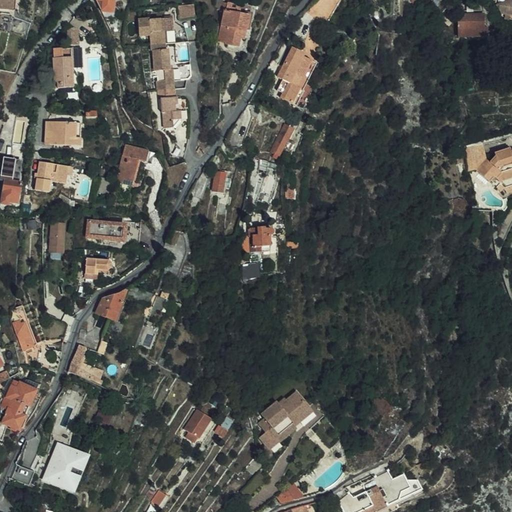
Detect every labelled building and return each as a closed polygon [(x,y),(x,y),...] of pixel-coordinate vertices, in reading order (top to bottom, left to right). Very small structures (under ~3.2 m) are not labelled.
[(99,0),(100,0),(106,10),(117,11),(117,0),(99,0)] [(241,47),(243,38),(244,30),(249,30),(251,15),(241,13),(242,6),(224,3),(223,11),(226,11),(221,42),(229,43),(229,44),(241,47)] [(193,18),(191,4),(177,5),(177,18),(193,18)] [(378,7),(374,10),(378,17),(382,14),(378,7)] [(485,29),(486,14),(461,13),(460,28),(485,29)] [(151,42),(165,42),(165,41),(166,41),(165,29),(167,29),(167,17),(150,17),(150,16),(138,16),(139,33),(149,33),(149,48),(151,47),(151,42)] [(69,30),(69,25),(67,23),(61,23),(60,33),(66,34),(69,30)] [(488,29),(460,28),(460,35),(488,36),(488,29)] [(172,39),(186,38),(184,29),(171,30),(172,39)] [(277,89),(275,93),(291,101),(300,85),(299,84),(295,82),(302,67),(299,65),(304,57),(297,54),(298,50),(286,44),(275,65),(271,73),(276,75),(271,86),(277,89)] [(56,77),(56,85),(72,85),(72,64),(82,63),(82,45),(54,46),(55,75),(56,77)] [(165,47),(151,47),(151,69),(153,69),(154,96),(155,96),(156,111),(157,111),(158,125),(167,125),(174,117),(174,108),(169,108),(169,102),(170,102),(170,95),(169,95),(169,78),(186,78),(190,74),(191,63),(169,63),(168,47),(165,47)] [(295,82),(299,84),(303,76),(311,60),(304,57),(299,65),(302,67),(295,82)] [(52,131),(52,143),(80,144),(81,121),(45,120),(45,130),(52,131)] [(294,126),(287,122),(272,150),(275,151),(274,154),(277,155),(278,153),(279,153),(294,126)] [(45,130),(44,143),(52,143),(52,131),(45,130)] [(296,141),(290,138),(285,148),(291,151),(296,141)] [(124,176),(133,178),(139,158),(146,160),(149,148),(126,141),(116,179),(123,181),(124,176)] [(509,158),(511,154),(511,141),(510,148),(504,146),(503,143),(487,147),(488,151),(482,156),(478,152),(468,164),(482,176),(487,171),(489,173),(495,167),(502,168),(506,163),(509,158)] [(20,157),(6,154),(1,177),(6,178),(1,201),(8,203),(9,200),(17,201),(18,192),(20,192),(23,180),(16,179),(20,157)] [(511,154),(509,158),(506,163),(502,168),(511,168),(511,154)] [(75,165),(41,160),(36,189),(50,191),(52,179),(67,181),(68,172),(74,173),(75,165)] [(501,172),(502,168),(495,167),(489,173),(487,171),(482,176),(493,186),(494,185),(501,172)] [(494,185),(493,186),(501,184),(507,188),(511,186),(511,168),(502,168),(501,172),(494,185)] [(227,171),(218,170),(216,188),(224,189),(227,171)] [(88,218),(86,235),(139,242),(141,228),(124,226),(125,223),(88,218)] [(50,243),(64,243),(65,221),(51,221),(50,243)] [(252,223),(254,247),(262,247),(273,246),(272,231),(276,230),(277,229),(277,228),(277,227),(277,225),(276,224),(275,223),(268,224),(267,222),(252,223)] [(95,270),(100,270),(108,271),(113,268),(113,264),(110,260),(88,258),(86,272),(95,273),(95,270)] [(250,269),(260,269),(261,261),(252,261),(252,265),(247,265),(247,272),(250,271),(250,269)] [(101,313),(107,316),(110,317),(115,320),(130,285),(121,292),(113,295),(104,297),(97,312),(101,313)] [(166,296),(158,293),(154,304),(162,307),(166,296)] [(23,322),(27,320),(23,312),(16,315),(19,323),(12,326),(23,351),(34,346),(23,322)] [(101,313),(96,325),(102,328),(107,316),(101,313)] [(68,329),(69,324),(70,321),(57,315),(51,327),(67,335),(68,329)] [(23,322),(34,346),(37,345),(27,320),(23,322)] [(74,361),(71,372),(75,373),(77,374),(86,353),(85,353),(87,347),(82,345),(74,361)] [(29,386),(32,379),(25,379),(20,382),(14,379),(6,396),(8,397),(4,407),(7,408),(2,422),(20,429),(37,390),(29,386)] [(29,386),(37,390),(40,383),(32,379),(29,386)] [(272,453),(278,449),(274,444),(283,436),(282,434),(297,421),(314,408),(299,389),(283,402),(280,398),(265,410),(268,414),(262,418),(269,427),(263,433),(269,441),(265,444),(272,453)] [(99,409),(97,421),(111,423),(113,411),(99,409)] [(211,421),(195,411),(183,431),(198,441),(211,421)] [(297,421),(282,434),(283,436),(299,423),(297,421)] [(226,432),(220,427),(216,434),(222,438),(226,432)] [(44,479),(70,489),(83,455),(57,445),(44,479)] [(70,489),(74,491),(87,457),(83,455),(70,489)] [(28,465),(15,459),(7,476),(22,482),(28,465)] [(415,479),(404,479),(401,473),(389,479),(385,471),(349,489),(347,486),(333,499),(339,506),(341,511),(375,511),(394,502),(396,507),(423,493),(415,479)] [(279,495),(283,503),(304,495),(294,483),(279,495)] [(149,501),(157,506),(165,495),(157,490),(149,501)]
